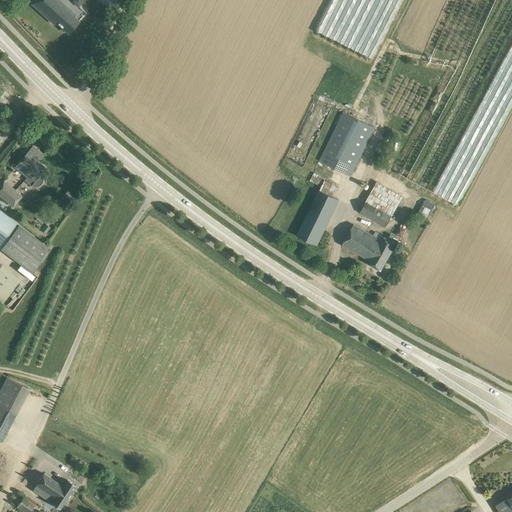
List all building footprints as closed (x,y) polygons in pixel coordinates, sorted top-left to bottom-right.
[(75,15),(68,8),(58,0),(35,0),(32,4),(55,24),(57,23),(69,34),(79,22),(74,16),(75,15)] [(319,160),(351,176),(375,128),(343,112),(319,160)] [(32,167),(40,157),(43,153),(33,145),(30,149),(17,165),(29,175),(34,169),(32,167)] [(46,168),(38,161),(41,158),(40,157),(32,167),(34,169),(29,175),(24,180),(31,186),(33,187),(36,188),(40,187),(42,186),(44,183),(45,181),(45,178),(44,176),(42,173),(46,168)] [(317,245),(335,209),(340,199),(334,196),(339,186),(325,179),(315,173),(312,179),(322,184),(297,235),(317,245)] [(0,194),(7,201),(15,190),(4,181),(0,185),(0,194)] [(384,227),(401,195),(376,181),(359,213),(384,227)] [(13,206),(22,196),(15,190),(7,201),(13,206)] [(430,212),(434,204),(425,200),(421,207),(430,212)] [(19,225),(0,210),(0,247),(1,249),(19,225)] [(381,270),(386,262),(396,243),(382,236),(380,240),(353,224),(342,245),(370,260),(368,263),(381,270)] [(0,441),(2,442),(16,415),(30,389),(7,377),(0,391),(0,441)] [(36,485),(33,490),(52,503),(52,504),(60,509),(76,485),(67,480),(63,486),(44,473),(36,485)] [(511,511),(511,494),(496,505),(500,511),(511,511)] [(22,511),(30,511),(35,505),(23,498),(16,508),(22,511)]
